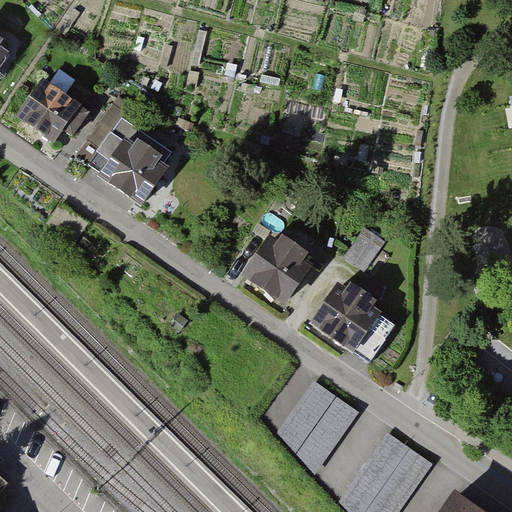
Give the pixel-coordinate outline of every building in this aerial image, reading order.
[(0,59),(8,48),(0,42),(0,59)] [(84,109),(39,79),(10,122),(56,152),(84,109)] [(511,103),(503,105),(508,132),(511,131),(511,103)] [(166,164),(122,134),(95,174),(139,204),(166,164)] [(318,260),(272,229),(240,277),(286,307),(318,260)] [(388,310),(343,277),(309,323),(355,356),(388,310)] [(314,385),(277,435),(314,477),(359,416),(314,385)] [(390,436),(340,503),(348,511),(404,511),(435,470),(390,436)] [(480,511),(451,491),(436,511),(480,511)]
